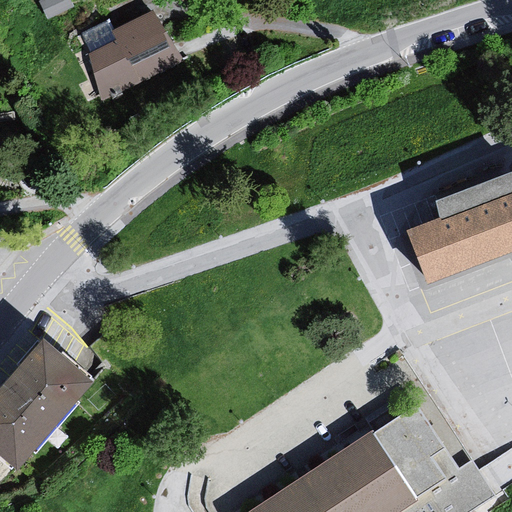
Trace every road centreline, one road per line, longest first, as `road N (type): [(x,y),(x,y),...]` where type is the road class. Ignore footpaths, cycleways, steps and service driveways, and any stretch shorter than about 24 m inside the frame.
road 1 (tertiary): [(95,219),(173,156),(261,101),(375,51),(511,7)]
road 2 (residential): [(48,269),(77,288),(98,290),(335,212)]
